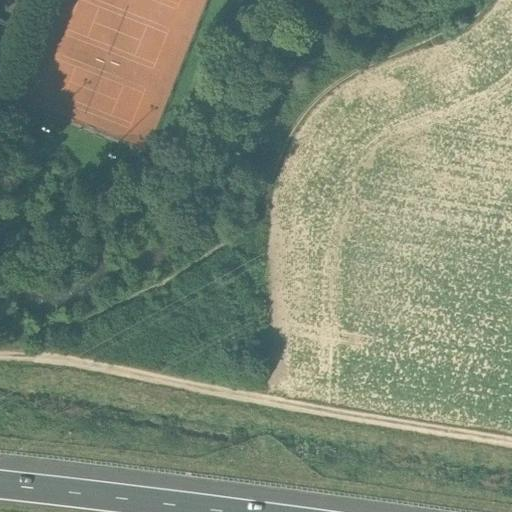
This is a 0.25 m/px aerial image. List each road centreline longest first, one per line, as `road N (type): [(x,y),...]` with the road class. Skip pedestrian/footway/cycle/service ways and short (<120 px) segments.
road 1 (track): [(0,358),(511,446)]
road 2 (motorway): [(227,511),(0,482)]
